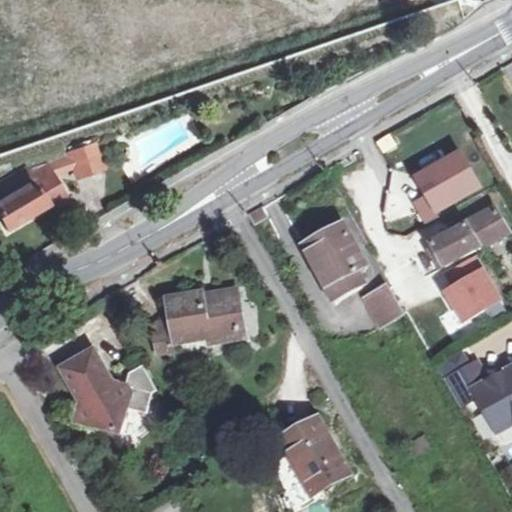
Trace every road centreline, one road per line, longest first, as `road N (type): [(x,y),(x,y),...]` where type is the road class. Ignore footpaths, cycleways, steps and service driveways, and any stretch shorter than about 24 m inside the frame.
road 1 (secondary): [(494,38),(462,44),(295,129),(221,175),(151,235)]
road 2 (secondary): [(151,235),(233,197),(474,58),(494,38)]
road 3 (secondary): [(151,235),(0,313)]
